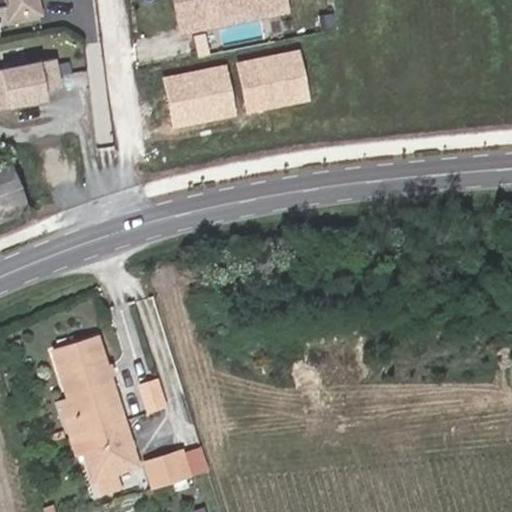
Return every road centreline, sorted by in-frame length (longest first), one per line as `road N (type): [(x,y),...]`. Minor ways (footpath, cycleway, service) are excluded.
road 1 (tertiary): [(0,274),(89,235),(271,192),(511,171)]
road 2 (unknown): [(125,199),(103,0)]
